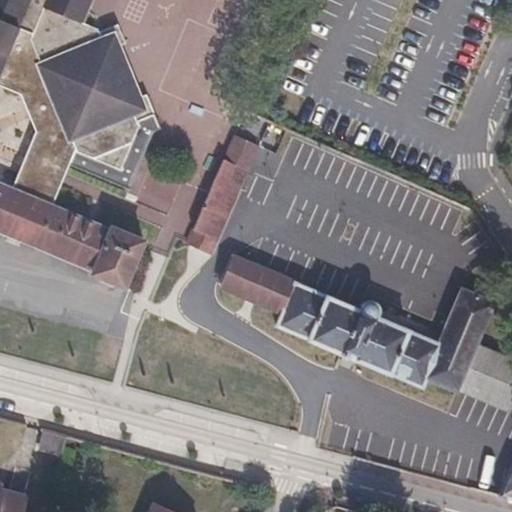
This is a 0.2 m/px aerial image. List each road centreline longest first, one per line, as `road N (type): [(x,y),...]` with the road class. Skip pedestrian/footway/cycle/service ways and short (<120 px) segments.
road 1 (residential): [(295,475),(0,392)]
road 2 (unknown): [(511,233),(474,159),(511,49)]
road 3 (residential): [(442,511),(295,475)]
